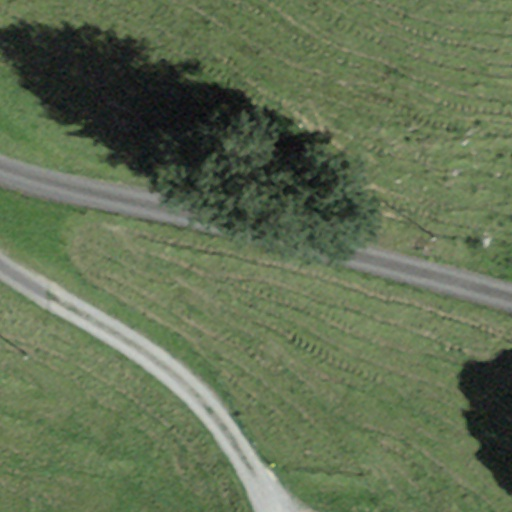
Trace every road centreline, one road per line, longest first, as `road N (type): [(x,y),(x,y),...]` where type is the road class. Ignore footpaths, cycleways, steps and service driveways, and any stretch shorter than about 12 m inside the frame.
road 1 (track): [(511,305),(0,162)]
road 2 (track): [(264,511),(255,475),(220,416),(165,356),(0,261)]
